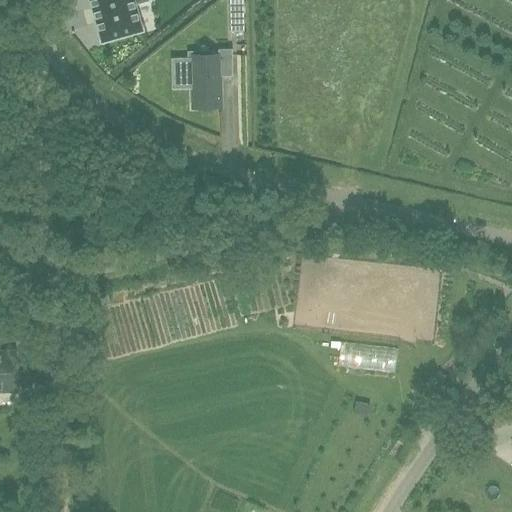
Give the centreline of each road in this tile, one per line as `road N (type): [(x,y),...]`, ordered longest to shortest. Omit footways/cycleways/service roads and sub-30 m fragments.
road 1 (unclassified): [(367,208),(178,152),(128,128),(91,101),(40,31)]
road 2 (residential): [(19,292),(367,208)]
road 3 (unclassified): [(40,31),(50,233),(47,255),(19,292)]
road 4 (unclassified): [(388,511),(511,335)]
road 5 (unclassified): [(511,240),(367,208)]
